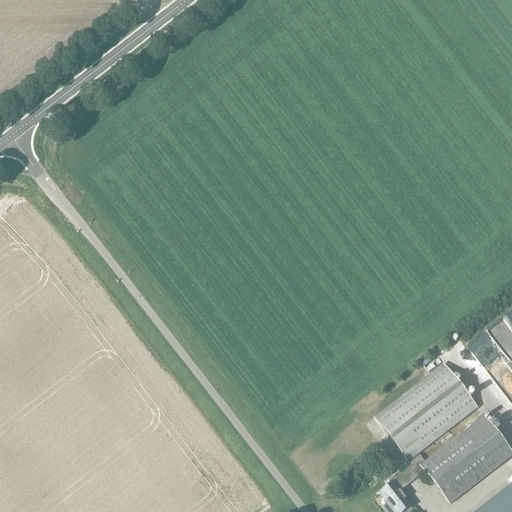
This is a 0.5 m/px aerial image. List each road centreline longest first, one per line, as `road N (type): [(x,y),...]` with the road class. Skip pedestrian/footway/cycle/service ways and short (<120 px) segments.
road 1 (unclassified): [(302,511),(11,134)]
road 2 (secondary): [(11,134),(187,0)]
